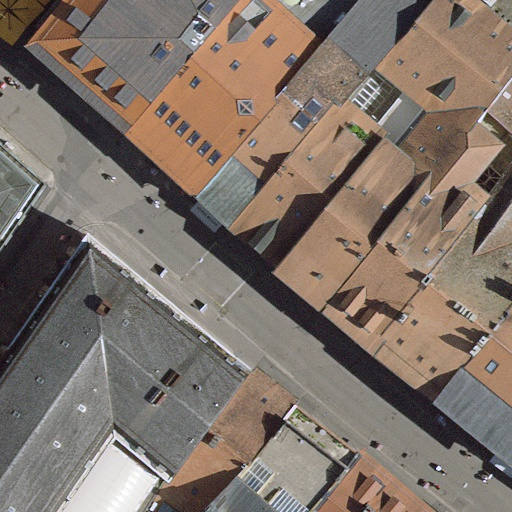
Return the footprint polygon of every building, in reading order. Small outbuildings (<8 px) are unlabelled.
[(241,0),(71,0),(34,45),(129,131),(241,0)] [(241,0),(129,131),(196,194),(366,0),(241,0)] [(366,0),(196,194),(231,225),(408,32),(435,0),(366,0)] [(511,76),(511,0),(435,0),(408,32),(487,109),(511,76)] [(408,32),(231,225),(326,308),(487,109),(408,32)] [(511,76),(487,109),(511,134),(511,76)] [(511,134),(487,109),(326,308),(377,352),(511,172),(511,134)] [(0,256),(49,186),(20,162),(0,144),(0,256)] [(511,172),(377,352),(438,399),(511,304),(511,172)] [(151,288),(88,235),(0,359),(0,511),(148,511),(252,371),(151,288)] [(511,304),(438,399),(511,457),(511,304)] [(206,511),(292,404),(252,371),(148,511),(206,511)] [(309,511),(359,454),(292,404),(206,511),(309,511)] [(424,511),(359,454),(309,511),(424,511)]
